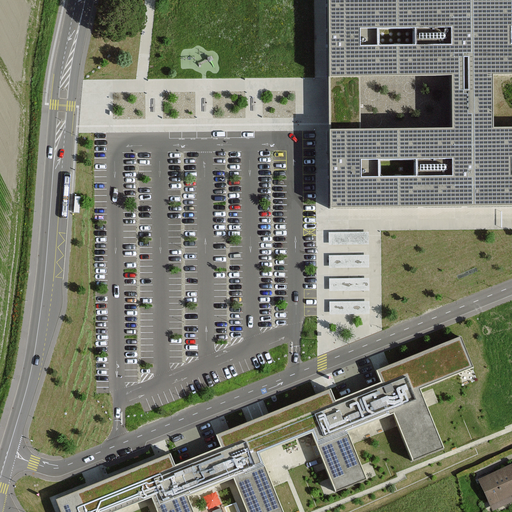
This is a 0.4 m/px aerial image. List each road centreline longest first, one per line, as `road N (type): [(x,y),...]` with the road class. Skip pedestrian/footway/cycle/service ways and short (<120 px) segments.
road 1 (residential): [(7,454),(57,468),(511,287)]
road 2 (tertiary): [(52,174),(35,348),(7,454)]
road 3 (tertiary): [(81,16),(55,87),(52,174)]
road 4 (tertiary): [(52,174),(68,126),(81,16)]
